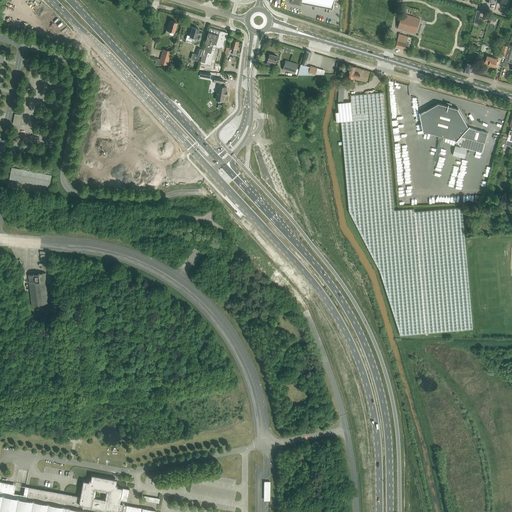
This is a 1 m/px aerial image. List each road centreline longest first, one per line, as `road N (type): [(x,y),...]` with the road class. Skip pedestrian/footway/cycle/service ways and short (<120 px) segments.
road 1 (unclassified): [(356,511),(343,416),(289,271),(214,192),(149,199),(67,188),(79,73),(63,57),(0,38)]
road 2 (primary): [(390,511),(387,428),(360,334),(320,271),(222,164)]
road 3 (primary): [(210,169),(310,280),(347,335),(376,427),(380,511)]
road 4 (primary): [(51,0),(210,169)]
road 5 (primary): [(216,157),(69,0)]
road 6 (residential): [(315,38),(316,51),(414,79),(419,69)]
